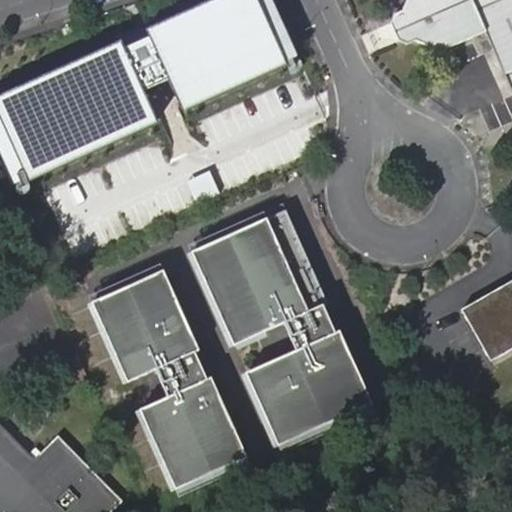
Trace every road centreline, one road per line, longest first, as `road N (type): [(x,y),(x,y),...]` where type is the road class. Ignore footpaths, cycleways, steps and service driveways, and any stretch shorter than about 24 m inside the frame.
road 1 (unclassified): [(357,89),(344,176),(346,195),(367,226),(421,232),(454,193)]
road 2 (unclassified): [(454,193),(441,144),(357,89)]
